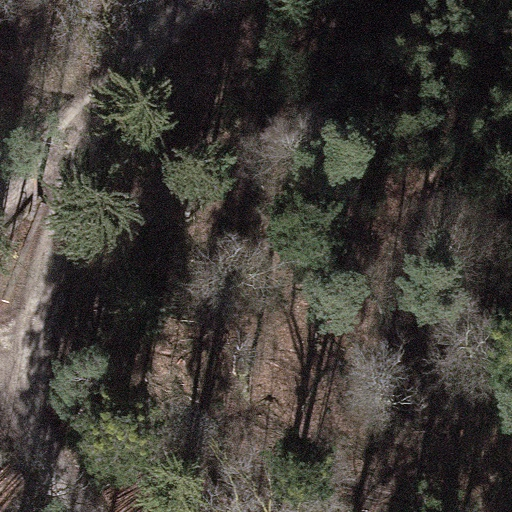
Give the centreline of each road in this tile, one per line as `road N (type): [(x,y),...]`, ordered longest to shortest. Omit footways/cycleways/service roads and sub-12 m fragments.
road 1 (track): [(209,0),(0,230)]
road 2 (track): [(76,511),(0,387)]
